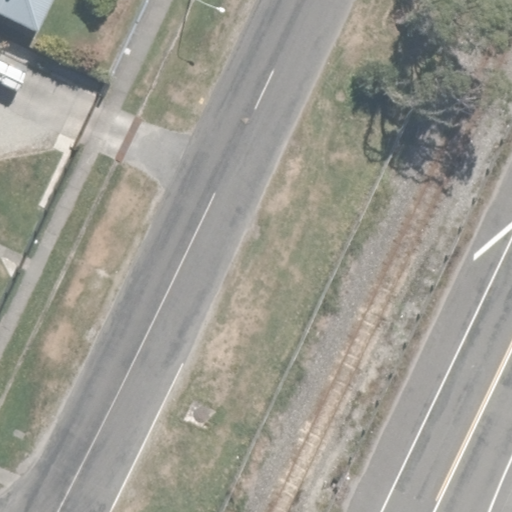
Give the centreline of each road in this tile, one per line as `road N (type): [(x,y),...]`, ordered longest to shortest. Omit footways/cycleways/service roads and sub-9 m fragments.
road 1 (residential): [(298,0),(52,511)]
road 2 (primary): [(434,511),(511,351)]
